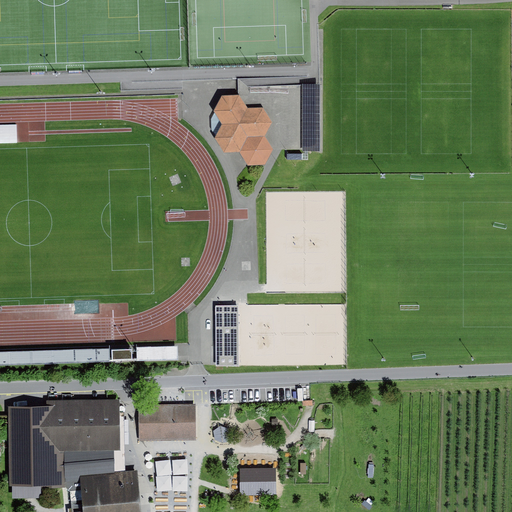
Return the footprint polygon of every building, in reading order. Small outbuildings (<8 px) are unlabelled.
[(320,85),(303,85),(303,148),(303,152),(320,152),(320,85)] [(238,93),(222,93),(214,108),(215,110),(222,120),(215,134),(215,135),(224,150),(241,150),(248,163),(265,163),(274,148),(265,135),(273,121),(265,107),(248,106),(240,93),(238,93)] [(222,120),(215,110),(211,117),(212,129),(215,134),(222,120)] [(238,306),(215,307),(216,367),(239,367),(238,306)] [(178,348),(137,349),(137,361),(178,360),(178,348)] [(110,350),(0,352),(0,364),(110,362),(110,350)] [(131,350),(111,351),(112,360),(132,360),(131,350)] [(46,407),(9,407),(10,487),(51,486),(51,489),(64,488),(64,452),(114,451),(121,451),(120,400),(46,401),(46,407)] [(196,406),(139,407),(139,441),(197,440),(196,406)] [(220,424),(214,429),(215,439),(223,442),(230,440),(229,428),(220,424)] [(70,492),(71,507),(67,507),(67,511),(141,511),(138,471),(115,472),(114,451),(64,452),(64,488),(70,492)] [(241,468),(241,494),(276,494),(276,468),(241,468)]
